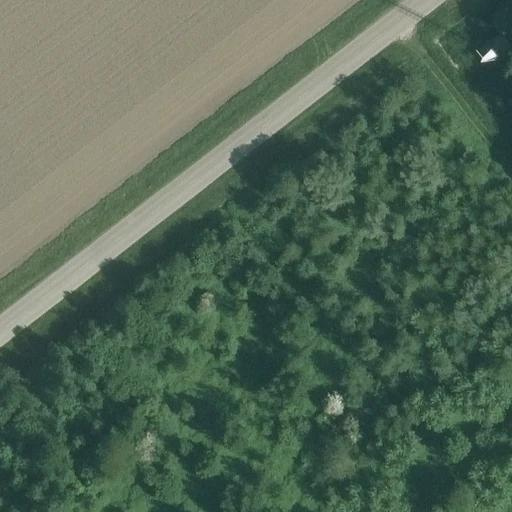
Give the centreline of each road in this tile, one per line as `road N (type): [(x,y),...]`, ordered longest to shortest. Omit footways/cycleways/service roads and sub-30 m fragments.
road 1 (unclassified): [(0,331),(426,0)]
road 2 (track): [(511,163),(399,21)]
